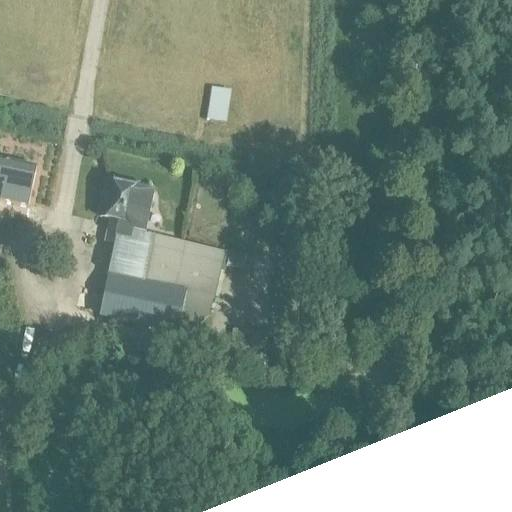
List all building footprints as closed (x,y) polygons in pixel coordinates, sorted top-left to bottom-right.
[(211,89),(206,123),(210,124),(210,122),(227,125),(232,92),(211,89)] [(0,206),(0,205),(28,211),(37,171),(0,163),(0,206)] [(105,182),(97,220),(109,223),(104,243),(115,245),(101,312),(99,319),(178,336),(180,328),(194,332),(210,318),(226,254),(151,237),(147,236),(155,194),(137,190),(105,182)] [(281,190),(268,198),(277,214),(290,207),(281,190)] [(230,253),(226,270),(244,274),(247,257),(230,253)] [(279,265),(277,326),(299,327),(301,266),(279,265)] [(18,275),(17,299),(27,299),(28,276),(18,275)] [(233,330),(230,344),(265,350),(267,336),(233,330)] [(44,332),(40,351),(57,355),(61,336),(44,332)] [(206,348),(204,362),(264,371),(266,357),(206,348)] [(35,352),(29,374),(45,378),(52,380),(58,358),(35,352)]
